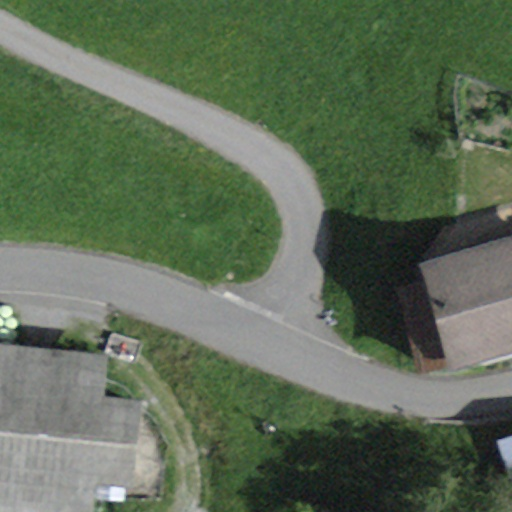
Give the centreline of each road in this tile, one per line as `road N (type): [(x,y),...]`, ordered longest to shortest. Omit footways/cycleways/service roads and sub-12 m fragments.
road 1 (unclassified): [(270,345),(312,232),(302,188),(275,160),(0,25)]
road 2 (tertiary): [(0,267),(124,284),(270,345)]
road 3 (residential): [(270,345),(414,398),(511,392)]
